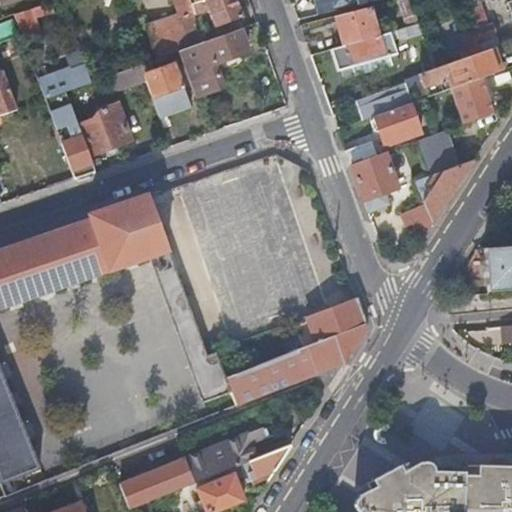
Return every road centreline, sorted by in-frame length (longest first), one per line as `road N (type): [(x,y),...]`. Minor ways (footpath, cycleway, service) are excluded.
road 1 (residential): [(0,224),(313,118)]
road 2 (residential): [(393,332),(313,118)]
road 3 (residential): [(277,511),(393,332)]
road 4 (residential): [(401,323),(511,152)]
road 5 (residential): [(511,398),(393,332)]
road 6 (residential): [(313,118),(270,0)]
